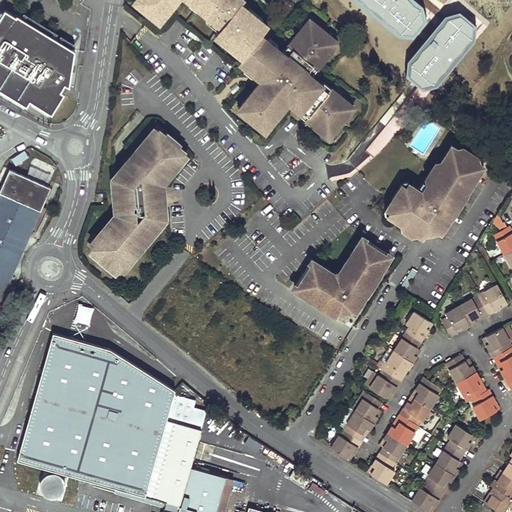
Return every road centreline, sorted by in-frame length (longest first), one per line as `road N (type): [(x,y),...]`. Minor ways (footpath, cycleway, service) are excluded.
road 1 (residential): [(127,317),(297,446)]
road 2 (residential): [(395,285),(297,446)]
road 3 (residential): [(358,459),(426,354),(470,333)]
road 4 (tertiary): [(112,0),(96,103),(75,146)]
road 5 (tertiary): [(75,146),(76,197),(49,269)]
road 6 (tertiary): [(49,269),(0,383)]
